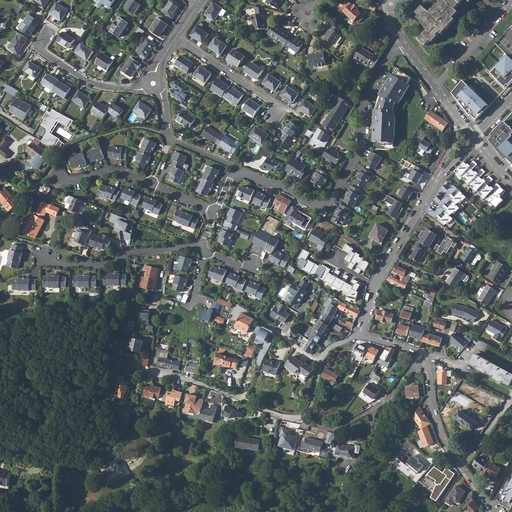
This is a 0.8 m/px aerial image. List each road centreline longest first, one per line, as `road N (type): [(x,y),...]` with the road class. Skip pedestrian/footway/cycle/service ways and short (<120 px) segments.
road 1 (residential): [(403,45),(364,100),(361,149),(323,206),(236,174)]
road 2 (residential): [(320,361),(312,404),(294,419),(179,378),(151,377)]
road 3 (residential): [(151,377),(136,385),(102,459),(0,458)]
road 4 (residential): [(360,333),(419,355),(433,414),(460,469)]
road 5 (residential): [(216,213),(118,172),(57,179)]
road 6 (residential): [(204,250),(127,253),(105,265),(55,265),(43,257)]
road 7 (residential): [(45,37),(43,52),(90,84),(136,90),(153,83)]
road 8 (residential): [(175,38),(273,104),(275,114)]
road 9 (residential): [(153,83),(170,140),(231,166)]
